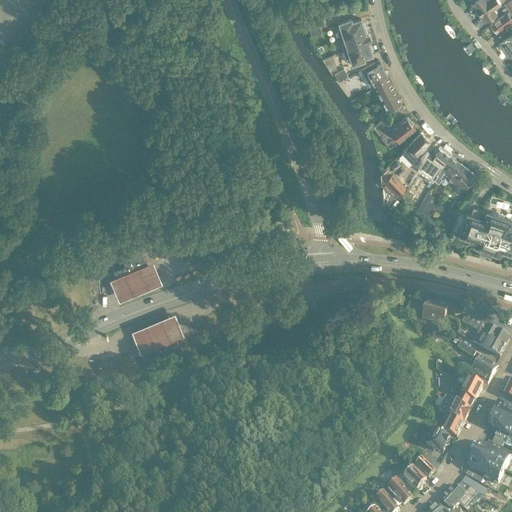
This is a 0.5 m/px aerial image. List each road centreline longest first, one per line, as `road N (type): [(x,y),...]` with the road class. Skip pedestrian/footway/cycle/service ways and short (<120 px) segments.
road 1 (secondary): [(0,372),(177,300),(335,267)]
road 2 (secondary): [(324,256),(171,292),(0,362)]
road 3 (residential): [(511,188),(443,137),(402,84),(374,0)]
road 4 (tertiary): [(313,192),(234,0)]
road 5 (residential): [(414,511),(450,473),(511,359)]
road 6 (secondary): [(335,267),(412,270),(511,294)]
road 7 (secondary): [(511,285),(412,261),(343,255)]
